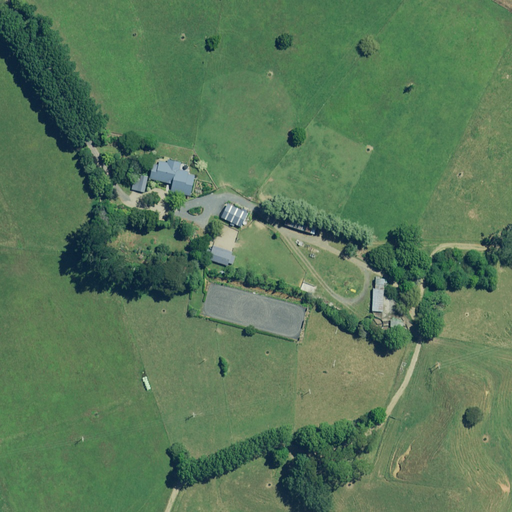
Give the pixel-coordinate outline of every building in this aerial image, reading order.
[(182,163),(169,160),(168,163),(160,161),(160,165),(154,163),(150,179),(173,184),(171,191),(192,196),(197,176),(189,174),(190,173),(180,170),(182,163)] [(148,176),(135,173),(132,189),(145,192),(148,176)] [(249,213),(228,203),(221,217),(242,227),(249,213)] [(316,227),(287,217),(284,224),(314,234),(316,227)] [(236,256),(211,249),(208,260),(228,265),(229,263),(234,264),(236,256)] [(385,279),(376,278),(376,288),(374,288),(373,311),(383,311),(385,279)] [(404,323),(392,320),(391,327),(402,330),(404,323)]
